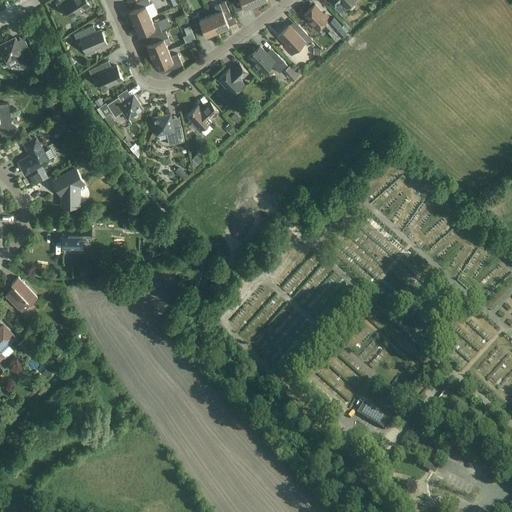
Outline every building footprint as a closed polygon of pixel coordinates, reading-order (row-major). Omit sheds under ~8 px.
[(58,7),(63,4),(71,17),(79,12),(81,13),(84,11),(84,9),(90,5),(86,0),(68,0),(67,0),(57,0),(55,2),(58,7)] [(129,12),(134,23),(150,17),(146,5),(150,4),(148,0),(141,0),(136,2),(139,8),(129,12)] [(234,0),(235,1),(237,0),(241,0),(245,8),(256,3),(254,0),(234,0)] [(329,0),(328,1),(335,7),(342,14),(347,9),(346,7),(353,0),(329,0)] [(217,12),(211,15),(218,31),(229,26),(225,17),(230,14),(225,1),(214,5),(217,12)] [(315,4),(304,15),(310,21),(309,22),(316,30),(329,18),(325,13),(324,14),(315,4)] [(177,12),(167,16),(171,26),(181,21),(177,12)] [(197,28),(202,26),(206,36),(218,31),(211,15),(200,19),(198,15),(192,17),(197,28)] [(166,17),(157,21),(153,23),(150,17),(134,23),(139,35),(148,31),(151,37),(166,31),(162,32),(161,30),(170,26),(166,17)] [(347,28),(337,18),(329,25),(339,36),(347,28)] [(289,25),(278,35),(288,46),(285,48),(292,55),(305,42),(307,45),(313,40),(298,24),(293,29),(289,25)] [(93,25),(74,34),(77,41),(80,40),(87,56),(96,52),(94,49),(107,43),(101,30),(96,32),(93,25)] [(147,46),(152,57),(168,50),(166,44),(171,43),(166,31),(151,37),(154,35),(157,41),(147,46)] [(0,44),(0,47),(6,61),(6,62),(8,68),(18,63),(21,68),(35,61),(28,46),(21,50),(15,37),(0,44)] [(270,57),(260,46),(248,57),(263,72),(272,64),(279,72),(287,65),(284,61),(275,52),(270,57)] [(171,56),(168,50),(152,57),(157,68),(166,64),(169,70),(182,65),(178,53),(171,56)] [(98,75),(104,88),(123,79),(117,66),(112,68),(108,61),(89,70),(93,77),(98,75)] [(229,68),(218,79),(233,95),(244,84),(240,80),(248,73),(239,63),(231,71),(229,68)] [(128,119),(134,115),(134,117),(136,117),(138,116),(138,114),(138,113),(143,109),(133,94),(122,102),(119,96),(107,104),(115,117),(123,111),(128,119)] [(100,97),(94,100),(98,106),(104,103),(100,97)] [(187,115),(192,121),(191,122),(191,124),(194,127),(196,127),(197,126),(201,130),(212,120),(211,118),(219,111),(210,102),(202,109),(198,105),(187,115)] [(0,104),(0,133),(2,133),(2,135),(14,134),(15,133),(17,132),(17,131),(17,129),(17,128),(16,127),(14,126),(13,126),(11,126),(8,103),(0,104)] [(153,117),(157,135),(167,133),(169,144),(184,141),(179,117),(172,118),(171,114),(153,117)] [(231,134),(233,132),(236,135),(239,132),(231,123),(225,129),(231,134)] [(31,155),(19,162),(25,173),(48,160),(36,138),(24,144),(31,155)] [(145,139),(139,143),(142,148),(148,144),(145,139)] [(139,148),(135,143),(130,148),(134,152),(139,148)] [(206,160),(214,153),(209,148),(201,155),(206,160)] [(175,181),(182,173),(170,162),(162,170),(175,181)] [(76,168),(54,181),(61,194),(63,193),(63,207),(78,207),(78,185),(84,182),(76,168)] [(32,182),(39,178),(36,173),(29,177),(32,182)] [(124,230),(140,230),(140,220),(125,220),(124,230)] [(77,233),(62,233),(62,248),(82,248),(82,233),(91,233),(91,225),(77,225),(77,233)] [(5,295),(19,309),(22,312),(37,297),(18,277),(11,283),(14,286),(5,295)] [(70,335),(77,334),(78,336),(80,336),(80,334),(79,324),(69,325),(70,335)] [(0,328),(0,357),(2,356),(0,353),(0,351),(15,337),(3,325),(0,328)] [(37,351),(45,345),(35,333),(27,340),(37,351)] [(18,344),(28,355),(34,349),(24,338),(18,344)] [(364,403),(357,414),(383,429),(389,418),(364,403)]
